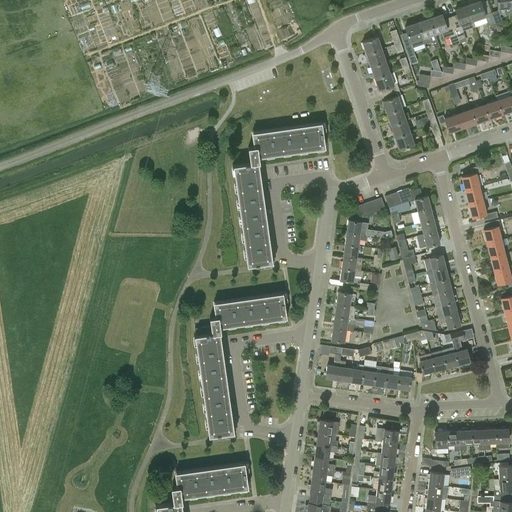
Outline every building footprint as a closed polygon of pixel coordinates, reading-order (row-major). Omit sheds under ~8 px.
[(496,0),(497,8),(504,7),(504,13),(511,12),(511,6),(509,0),(496,0)] [(467,5),(473,21),(485,16),(488,26),(495,24),(495,23),(491,12),(484,15),(479,1),(467,5)] [(450,17),(459,44),(458,40),(465,38),(463,32),(475,27),(472,21),(473,21),(467,5),(455,9),(457,15),(450,17)] [(491,12),(495,23),(502,21),(499,14),(498,10),(491,12)] [(459,44),(450,17),(444,20),(442,14),(429,18),(435,34),(440,32),(443,39),(449,37),(452,47),(459,44)] [(422,38),(424,44),(430,42),(433,43),(434,48),(439,47),(435,34),(429,18),(417,23),(422,38)] [(410,42),(422,38),(417,23),(405,27),(410,42)] [(394,44),(400,42),(396,30),(390,32),(394,44)] [(367,54),(381,49),(377,36),(362,41),(367,54)] [(394,44),(397,53),(403,51),(400,42),(394,44)] [(404,46),(408,57),(415,55),(411,44),(404,46)] [(367,54),(371,66),(386,61),(381,49),(367,54)] [(408,66),(405,57),(399,59),(402,68),(408,66)] [(371,66),(375,78),(390,73),(386,61),(371,66)] [(380,90),(382,95),(398,89),(397,84),(394,85),(390,73),(375,78),(379,90),(380,90)] [(419,73),(418,80),(429,82),(430,75),(419,73)] [(462,86),(469,84),(472,91),(478,89),(474,76),(460,81),(462,86)] [(460,81),(447,85),(452,98),(458,96),(455,88),(462,86),(460,81)] [(382,101),(387,113),(402,108),(397,96),(400,94),(398,89),(382,95),(384,100),(382,101)] [(495,96),(497,100),(501,114),(511,110),(511,102),(510,96),(508,91),(495,96)] [(426,113),(432,111),(428,99),(422,101),(426,113)] [(497,100),(483,105),(488,119),(501,114),(497,100)] [(483,105),(470,110),(475,123),(488,119),(483,105)] [(387,113),(391,125),(406,120),(410,118),(407,112),(403,113),(402,108),(387,113)] [(470,110),(457,114),(462,128),(475,123),(470,110)] [(430,125),(436,123),(432,111),(426,113),(430,125)] [(448,133),(462,128),(457,114),(444,119),(443,115),(437,117),(440,125),(445,123),(448,133)] [(391,125),(395,137),(410,132),(406,120),(391,125)] [(436,123),(430,125),(435,137),(441,135),(436,123)] [(283,153),(283,151),(290,150),(290,152),(300,151),(299,149),(306,148),(306,150),(316,148),(316,146),(323,145),(323,148),(325,147),(322,124),(321,124),(321,125),(315,126),(315,127),(312,127),(312,126),(298,128),(298,129),(296,129),(296,128),(282,130),(282,131),(279,132),(279,131),(265,133),(265,134),(263,134),(262,133),(254,134),(256,146),(248,147),(250,162),(233,165),(247,265),(255,264),(255,265),(258,264),(258,263),(273,261),(273,260),(270,261),(256,162),(259,162),(258,157),(267,156),(266,153),(273,152),(273,155),(283,153)] [(414,144),(410,132),(395,137),(399,149),(414,144)] [(465,190),(479,187),(476,173),(483,171),(481,165),(469,168),(471,174),(462,177),(465,190)] [(406,202),(413,199),(410,191),(409,187),(402,190),(406,202)] [(465,190),(469,204),(483,201),(479,187),(465,190)] [(414,199),(417,211),(430,207),(427,196),(422,197),(420,188),(410,191),(413,199),(414,199)] [(402,190),(396,192),(400,204),(406,202),(402,190)] [(396,192),(390,194),(394,206),(400,204),(396,192)] [(390,194),(385,196),(389,208),(394,206),(390,194)] [(379,211),(385,209),(381,197),(375,199),(379,211)] [(373,213),(379,211),(375,199),(369,201),(373,213)] [(489,199),(483,201),(469,204),(472,218),(482,215),(484,221),(497,217),(496,211),(486,214),(484,207),(491,206),(489,199)] [(368,215),(373,213),(369,201),(364,203),(368,215)] [(368,215),(364,203),(358,205),(362,217),(368,215)] [(417,211),(420,223),(433,219),(430,207),(417,211)] [(346,231),(358,233),(366,234),(386,237),(384,231),(367,229),(367,222),(348,219),(346,231)] [(420,223),(423,234),(436,231),(433,219),(420,223)] [(487,243),(501,240),(497,226),(500,225),(498,220),(484,223),(486,229),(483,229),(487,243)] [(346,231),(344,243),(358,245),(359,240),(365,241),(366,234),(358,233),(346,231)] [(439,243),(436,231),(423,234),(426,246),(439,243)] [(402,259),(414,255),(412,249),(408,251),(404,239),(397,241),(402,259)] [(487,243),(490,257),(504,253),(501,240),(487,243)] [(344,243),(343,255),(356,257),(358,245),(344,243)] [(398,258),(395,247),(388,248),(391,259),(398,258)] [(490,257),(494,270),(507,267),(504,253),(490,257)] [(343,255),(341,268),(360,270),(362,258),(356,257),(343,255)] [(407,276),(414,275),(412,269),(410,263),(415,262),(414,255),(402,259),(407,276)] [(426,271),(432,270),(445,266),(442,255),(423,259),(426,271)] [(432,270),(435,281),(448,278),(445,266),(432,270)] [(511,280),(511,281),(507,267),(494,270),(497,284),(507,282),(508,287),(511,286),(511,280)] [(363,271),(360,270),(341,268),(339,279),(353,281),(354,275),(363,276),(363,271)] [(431,289),(433,294),(451,290),(448,278),(435,281),(436,287),(431,289)] [(360,282),(359,288),(376,291),(377,285),(360,282)] [(414,299),(421,297),(419,286),(412,288),(413,293),(414,299)] [(504,311),(511,309),(511,289),(509,290),(510,295),(500,298),(504,311)] [(433,294),(436,306),(454,301),(451,290),(433,294)] [(336,303),(349,305),(350,301),(354,301),(355,294),(338,291),(336,303)] [(217,435),(220,434),(220,433),(235,431),(235,430),(231,431),(217,332),(220,332),(220,327),(228,326),(228,323),(234,323),(235,325),(245,323),(244,321),(251,320),(251,322),(261,321),(261,319),(267,318),(268,320),(278,318),(277,316),(284,315),(284,318),(286,317),(283,294),(282,295),(276,296),(276,297),(274,297),(274,296),(260,298),(260,299),(257,299),(257,298),(243,300),(243,301),(241,302),(240,301),(227,303),(227,304),(224,304),(224,303),(216,304),(217,316),(209,317),(211,326),(194,328),(195,334),(194,335),(208,435),(216,434),(217,435)] [(436,306),(439,318),(457,313),(454,301),(436,306)] [(336,303),(334,315),(353,318),(355,306),(349,305),(336,303)] [(427,321),(427,320),(424,309),(416,311),(417,317),(419,317),(420,322),(427,321)] [(460,324),(457,313),(439,318),(440,323),(445,322),(446,328),(460,324)] [(334,315),(332,327),(346,329),(352,330),(353,318),(334,315)] [(427,321),(420,322),(422,328),(436,330),(433,319),(427,320),(427,321)] [(344,341),(346,329),(332,327),(330,339),(344,341)] [(449,333),(451,341),(452,347),(457,364),(469,361),(466,349),(463,349),(460,341),(473,337),(471,327),(449,333)] [(422,330),(410,333),(411,340),(419,338),(419,341),(426,339),(424,330),(422,330)] [(424,330),(426,339),(426,341),(434,339),(432,331),(424,330)] [(404,334),(403,341),(403,343),(404,343),(403,351),(408,352),(409,341),(411,340),(410,333),(404,334)] [(403,341),(404,334),(388,339),(390,348),(397,347),(396,343),(403,341)] [(320,344),(318,354),(328,355),(329,353),(341,354),(342,347),(320,344)] [(452,347),(441,350),(446,367),(457,364),(452,347)] [(441,350),(429,353),(434,370),(446,367),(441,350)] [(422,373),(434,370),(429,353),(417,356),(422,373)] [(325,377),(337,379),(340,360),(335,359),(334,365),(327,364),(325,377)] [(345,361),(340,360),(337,379),(349,381),(351,368),(344,367),(345,361)] [(358,369),(351,368),(349,381),(361,383),(364,365),(359,364),(358,369)] [(376,366),(364,365),(361,383),(373,385),(376,366)] [(376,365),(376,366),(373,385),(384,386),(387,367),(376,365)] [(393,368),(387,367),(384,386),(396,388),(399,369),(399,368),(393,367),(393,368)] [(411,371),(399,369),(396,388),(409,390),(411,371)] [(317,431),(337,434),(338,434),(339,422),(319,419),(317,431)] [(382,441),(396,443),(398,430),(384,428),(382,441)] [(495,428),(483,429),(484,449),(490,449),(489,442),(495,442),(495,448),(496,448),(495,428)] [(495,428),(496,448),(508,447),(508,442),(507,428),(495,428)] [(471,429),(459,430),(459,450),(465,450),(465,443),(472,443),(471,429)] [(483,429),(471,429),(472,443),(478,443),(478,449),(484,449),(483,429)] [(447,430),(434,431),(435,443),(435,448),(435,449),(447,448),(447,444),(447,430)] [(459,430),(447,430),(447,444),(454,444),(454,451),(459,450),(459,430)] [(317,431),(316,443),(337,447),(338,439),(336,439),(337,434),(317,431)] [(382,441),(380,453),(394,455),(396,443),(382,441)] [(316,443),(314,456),(328,457),(329,450),(337,451),(337,447),(316,443)] [(375,465),(379,466),(393,467),(394,455),(380,453),(376,453),(375,465)] [(314,456),(313,467),(334,470),(335,464),(327,463),(328,457),(314,456)] [(365,464),(359,463),(355,463),(353,475),(358,475),(364,476),(365,464)] [(235,466),(221,468),(221,469),(218,469),(218,468),(205,470),(205,471),(202,472),(202,471),(188,473),(188,474),(186,474),(185,473),(177,474),(179,485),(171,487),(173,502),(156,504),(156,511),(179,511),(179,502),(182,502),(181,497),(190,495),(189,493),(196,492),(196,495),(206,493),(206,491),(212,490),(213,492),(223,491),(222,489),(229,488),(229,490),(239,489),(239,486),(245,486),(246,488),(248,487),(245,464),(244,465),(238,466),(238,467),(235,467),(235,466)] [(499,479),(511,477),(511,475),(511,465),(498,466),(499,479)] [(379,466),(378,478),(391,479),(393,467),(379,466)] [(449,474),(452,476),(471,474),(470,466),(449,469),(449,474)] [(313,467),(311,479),(324,481),(325,475),(333,476),(334,470),(313,467)] [(427,484),(441,485),(443,473),(429,471),(427,484)] [(377,483),(376,489),(390,491),(391,479),(378,478),(372,477),(372,482),(377,483)] [(493,490),(493,496),(505,496),(506,490),(511,490),(511,477),(499,479),(499,490),(493,490)] [(310,492),(309,497),(330,500),(331,488),(324,487),(324,481),(311,479),(309,492),(310,492)] [(427,484),(426,496),(440,497),(441,485),(427,484)] [(368,494),(367,506),(387,509),(390,491),(376,489),(376,495),(368,494)] [(426,496),(424,508),(438,509),(440,497),(426,496)] [(491,511),(510,511),(511,503),(511,502),(504,501),(505,496),(493,496),(493,501),(491,511)] [(307,503),(306,511),(327,511),(330,500),(309,497),(308,503),(307,503)]
